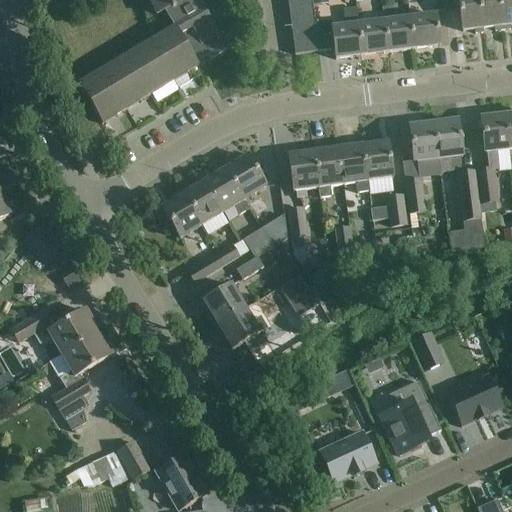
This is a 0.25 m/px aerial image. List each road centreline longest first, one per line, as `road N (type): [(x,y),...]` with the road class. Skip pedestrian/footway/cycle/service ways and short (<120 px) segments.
road 1 (residential): [(82,211),(254,116),(511,79)]
road 2 (tertiary): [(262,511),(82,211)]
road 3 (tertiary): [(82,211),(28,92),(15,0)]
road 4 (residential): [(511,451),(376,511)]
